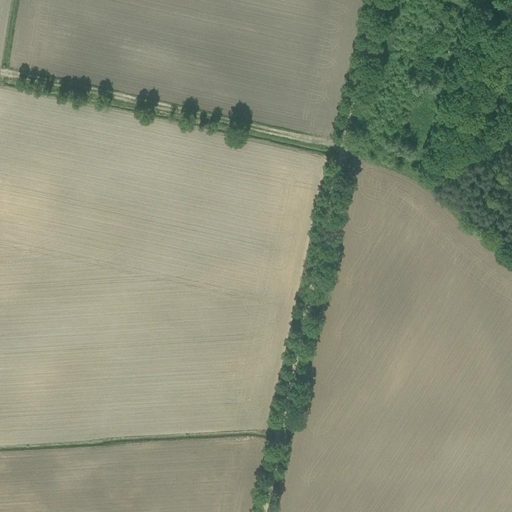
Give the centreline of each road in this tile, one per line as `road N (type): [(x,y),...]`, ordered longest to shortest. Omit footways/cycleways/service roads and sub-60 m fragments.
road 1 (track): [(263,511),(375,0)]
road 2 (track): [(342,150),(4,74)]
